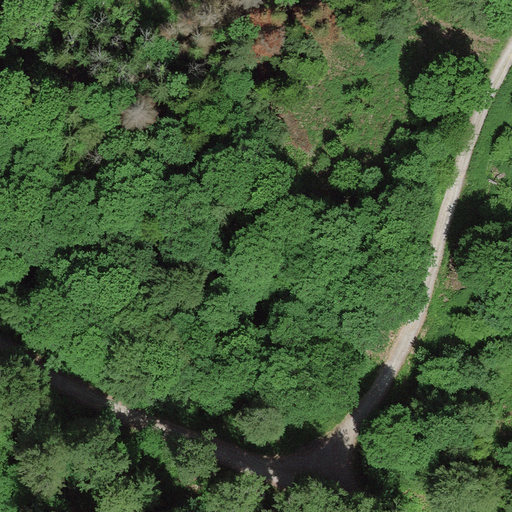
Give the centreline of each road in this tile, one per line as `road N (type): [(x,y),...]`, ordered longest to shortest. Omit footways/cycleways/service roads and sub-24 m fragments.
road 1 (track): [(309,495),(377,392),(431,289),(470,136),(511,53)]
road 2 (track): [(0,343),(61,384),(309,495)]
